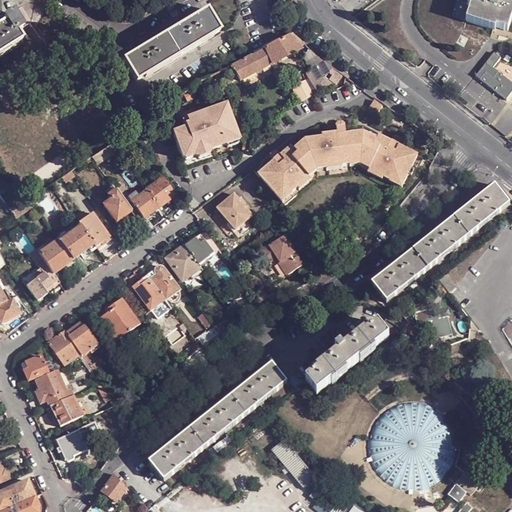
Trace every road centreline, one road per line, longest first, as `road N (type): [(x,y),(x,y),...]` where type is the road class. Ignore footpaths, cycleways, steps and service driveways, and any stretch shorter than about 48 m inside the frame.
road 1 (residential): [(70,509),(172,377),(236,328),(376,256),(478,143)]
road 2 (residential): [(0,355),(296,126),(357,103),(387,72)]
road 3 (residential): [(0,361),(70,509)]
